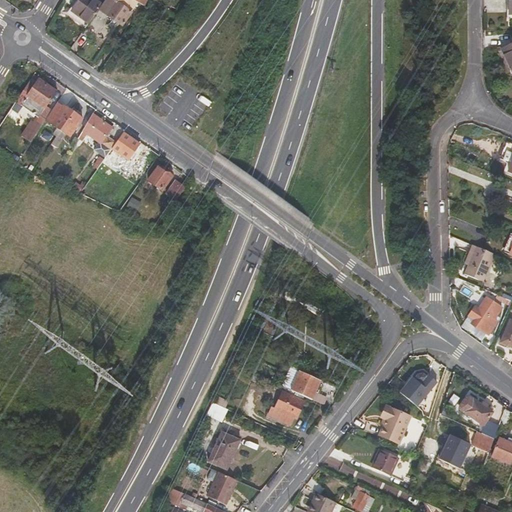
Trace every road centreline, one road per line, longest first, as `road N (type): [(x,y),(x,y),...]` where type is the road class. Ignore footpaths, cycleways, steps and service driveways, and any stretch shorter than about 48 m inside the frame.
road 1 (primary): [(302,73),(233,276),(115,511)]
road 2 (secondary): [(109,100),(381,314),(379,351),(347,413)]
road 3 (secondary): [(391,292),(109,100)]
road 4 (primary): [(391,292),(378,215),(377,0)]
road 5 (residential): [(436,327),(429,153),(447,118),(470,112)]
road 6 (primary): [(226,0),(148,89),(109,100)]
road 7 (secondary): [(458,350),(427,340),(403,347),(347,413)]
road 8 (secondary): [(347,413),(266,511)]
